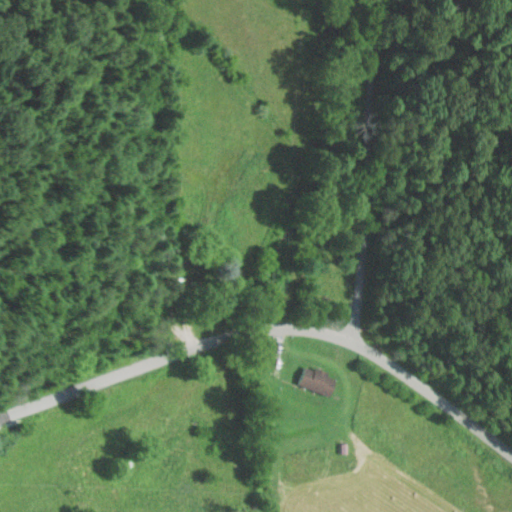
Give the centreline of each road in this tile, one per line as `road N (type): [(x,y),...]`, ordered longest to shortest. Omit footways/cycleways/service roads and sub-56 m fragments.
road 1 (residential): [(511,453),(393,369),(315,333),(182,351),(0,416)]
road 2 (residential): [(356,347),(377,0)]
